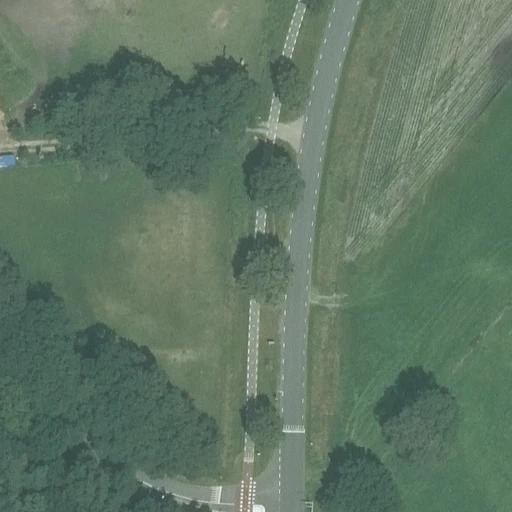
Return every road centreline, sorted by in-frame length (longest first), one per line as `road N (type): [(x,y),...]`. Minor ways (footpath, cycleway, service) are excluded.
road 1 (secondary): [(291,511),(302,218),(326,75),(348,0)]
road 2 (track): [(0,150),(242,125),(314,138)]
road 3 (unclassified): [(271,511),(156,491),(0,399)]
